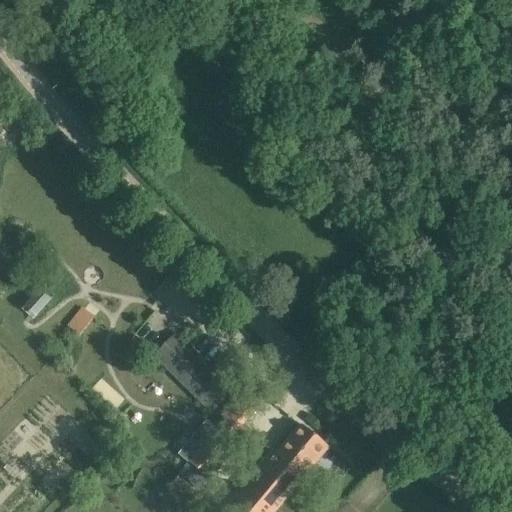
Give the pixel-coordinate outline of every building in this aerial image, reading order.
[(0,256),(3,260),(15,248),(0,234),(0,256)] [(37,291),(51,305),(62,293),(48,279),(37,291)] [(84,309),(70,327),(80,335),(94,317),(84,309)] [(176,333),(162,348),(153,357),(211,413),(233,390),(176,333)] [(266,396),(250,382),(223,414),(226,416),(218,426),(213,422),(184,458),(204,474),(266,396)] [(274,511),(328,447),(300,424),(227,511),(274,511)]
